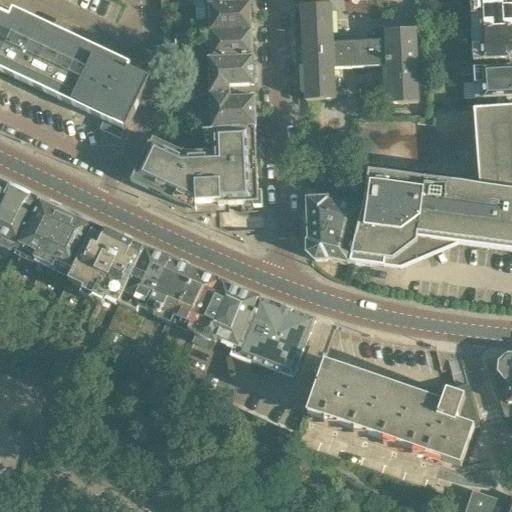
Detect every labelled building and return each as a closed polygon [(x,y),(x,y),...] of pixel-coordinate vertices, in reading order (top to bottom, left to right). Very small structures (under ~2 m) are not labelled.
[(479,31),(511,29),(511,3),(507,4),(506,0),(474,0),(470,0),(471,16),(478,16),(479,31)] [(251,32),(250,4),(198,6),(195,7),(196,22),(190,22),(191,34),(251,32)] [(306,102),(335,101),(333,67),(387,64),(389,106),(418,105),(415,31),(386,32),(386,42),(383,42),(336,44),(332,45),(330,6),(302,7),(306,102)] [(126,132),(150,81),(128,71),(126,74),(0,14),(1,13),(0,12),(0,71),(126,132),(125,132),(126,132)] [(511,29),(479,31),(480,47),(472,47),(473,62),(510,60),(509,55),(511,55),(511,29)] [(251,32),(191,34),(191,44),(191,45),(203,45),(203,60),(200,60),(252,58),(251,32)] [(191,44),(191,34),(174,35),(175,45),(191,44)] [(253,89),(252,58),(200,60),(200,61),(197,61),(198,95),(201,95),(201,96),(209,95),(253,93),(252,89),(253,89)] [(483,101),(511,99),(511,67),(479,69),(479,65),(454,66),(455,77),(470,76),(473,75),(474,85),(475,101),(483,101)] [(211,131),(256,128),(254,97),(253,97),(253,93),(209,95),(201,96),(201,95),(198,95),(198,102),(210,101),(210,111),(202,111),(203,131),(211,131)] [(511,109),(473,112),(476,144),(511,140),(511,109)] [(218,206),(253,205),(253,209),(262,209),(261,194),(258,194),(256,128),(211,131),(203,131),(203,133),(204,133),(205,146),(214,146),(215,158),(184,159),(180,157),(182,153),(152,140),(150,144),(149,144),(130,183),(196,213),(195,204),(218,205),(218,206)] [(370,267),(401,272),(461,246),(511,253),(511,140),(476,144),(479,189),(365,197),(362,211),(361,211),(348,265),(370,267)] [(19,246),(19,247),(42,203),(1,184),(0,185),(0,245),(1,248),(9,252),(18,248),(19,246)] [(306,243),(307,255),(315,263),(326,263),(328,261),(348,266),(348,265),(361,211),(328,203),(328,199),(306,201),(308,241),(306,243)] [(69,216),(42,203),(19,247),(16,254),(33,262),(34,260),(45,265),(69,216)] [(68,282),(69,282),(96,229),(69,216),(45,265),(53,269),(56,263),(74,271),(68,282)] [(145,252),(96,229),(69,282),(84,289),(119,306),(109,329),(146,250),(145,252)] [(150,304),(152,305),(172,262),(162,257),(162,258),(146,250),(109,329),(134,341),(150,304)] [(180,265),(172,262),(152,305),(164,310),(163,313),(176,319),(197,273),(180,265)] [(204,276),(197,273),(176,319),(191,326),(188,331),(196,334),(197,334),(220,285),(219,284),(219,283),(205,276),(204,276)] [(231,288),(219,283),(219,284),(220,285),(197,334),(196,334),(195,337),(216,346),(218,342),(239,351),(260,301),(250,297),(250,296),(232,288),(231,288)] [(293,378),(315,322),(260,301),(239,351),(237,357),(293,378)] [(511,356),(509,356),(509,357),(507,357),(499,363),(498,373),(504,381),(493,384),(505,419),(511,419),(511,356)] [(461,469),(474,430),(479,428),(468,386),(446,392),(447,394),(443,405),(325,364),(307,415),(461,469)] [(472,492),(465,511),(507,511),(510,505),(472,492)]
